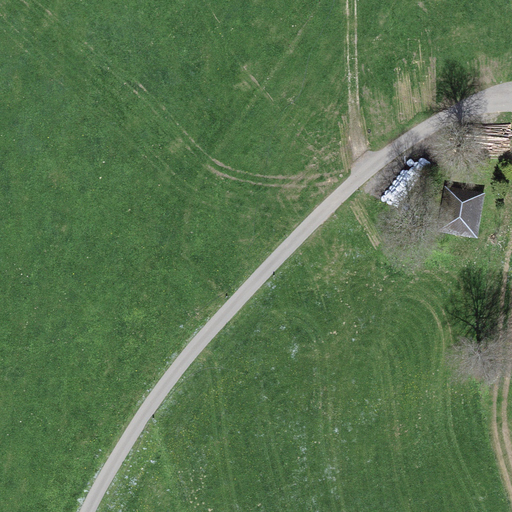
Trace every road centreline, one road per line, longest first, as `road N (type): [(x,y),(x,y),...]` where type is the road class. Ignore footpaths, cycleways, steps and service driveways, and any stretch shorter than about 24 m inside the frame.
road 1 (track): [(511,100),(478,104),(423,129),(324,208),(168,379),(86,511)]
road 2 (track): [(511,479),(499,415),(511,264)]
road 3 (track): [(363,175),(351,0)]
